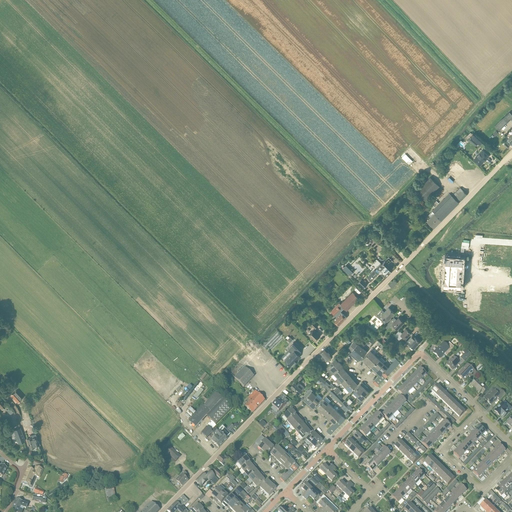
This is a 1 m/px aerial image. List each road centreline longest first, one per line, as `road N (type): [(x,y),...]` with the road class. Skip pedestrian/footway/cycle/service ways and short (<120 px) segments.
road 1 (unclassified): [(163,511),(511,152)]
road 2 (residential): [(511,457),(477,487),(443,453),(458,432)]
